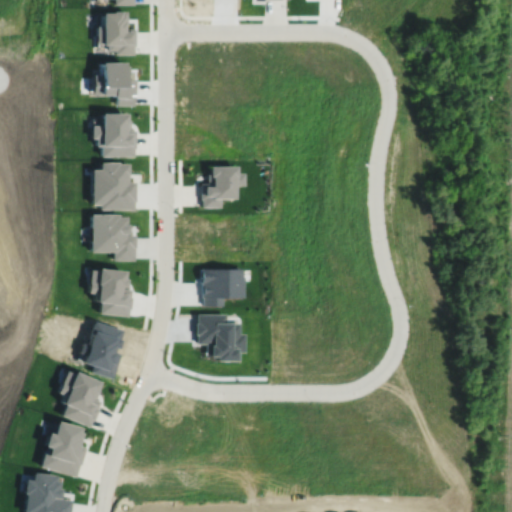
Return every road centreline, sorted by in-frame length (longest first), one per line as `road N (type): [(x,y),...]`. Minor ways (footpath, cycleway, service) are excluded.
road 1 (residential): [(102,511),(161,313),(164,0)]
road 2 (residential): [(366,48),(388,91),(374,201),(400,318),(397,346),(378,374)]
road 3 (residential): [(378,374),(338,392),(213,392),(146,373)]
road 4 (residential): [(165,32),(333,32),(366,48)]
